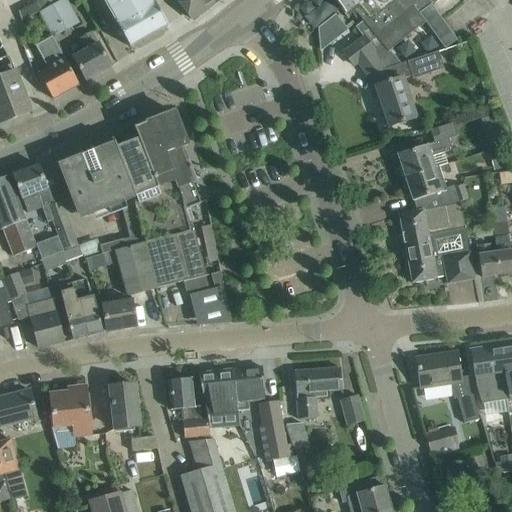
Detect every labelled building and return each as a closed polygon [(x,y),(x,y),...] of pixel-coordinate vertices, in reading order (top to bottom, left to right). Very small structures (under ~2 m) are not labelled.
[(44,0),(36,4),(54,36),(79,23),(76,17),(82,14),(77,4),(70,7),(66,0),(61,0),(51,5),(48,0),(44,0)] [(102,0),(130,49),(168,27),(152,0),(102,0)] [(177,0),(187,13),(193,20),(218,0),(177,0)] [(388,52),(425,22),(412,7),(416,4),(412,0),(334,0),(345,14),(352,8),(370,29),(366,33),(378,47),(382,44),(388,52)] [(472,0),(482,12),(492,4),(488,0),(472,0)] [(73,58),(86,81),(111,67),(98,44),(92,33),(81,39),(87,50),(73,58)] [(53,99),(79,85),(64,59),(51,36),(35,45),(48,68),(39,74),(53,99)] [(360,41),(344,53),(353,66),(358,62),(376,87),(389,127),(408,120),(416,118),(403,79),(413,76),(413,78),(444,68),(442,62),(438,51),(435,52),(408,61),(383,70),(371,53),(374,50),(364,37),(360,41)] [(0,123),(30,112),(15,72),(14,72),(12,64),(1,69),(0,67),(0,123)] [(81,151),(58,160),(80,218),(92,214),(95,219),(122,209),(130,238),(131,246),(144,243),(157,288),(183,281),(205,275),(206,275),(194,231),(191,231),(185,209),(201,203),(193,182),(196,181),(183,147),(187,145),(175,112),(134,128),(135,130),(121,136),(123,141),(116,144),(114,138),(90,148),(92,152),(83,155),(81,151)] [(406,178),(406,179),(434,169),(430,156),(452,149),(448,138),(457,135),(453,122),(430,130),(435,143),(398,155),(402,167),(398,170),(400,177),(406,177),(406,178)] [(61,202),(62,202),(52,176),(44,179),(38,165),(13,174),(20,193),(23,199),(37,193),(42,206),(51,202),(52,204),(47,206),(63,250),(78,245),(61,202)] [(446,188),(439,167),(434,169),(406,179),(403,183),(405,190),(410,190),(417,212),(461,204),(460,203),(468,201),(463,185),(455,188),(454,185),(446,188)] [(0,179),(0,230),(3,230),(13,256),(35,248),(25,221),(26,221),(16,194),(9,176),(0,179)] [(497,255),(496,255),(498,275),(511,272),(511,252),(511,253),(508,235),(509,235),(507,223),(501,224),(498,207),(495,191),(487,192),(489,208),(492,227),(475,229),(477,238),(493,236),(493,237),(494,237),(497,255)] [(447,284),(474,279),(469,251),(461,204),(417,212),(399,215),(412,283),(436,278),(445,276),(447,284)] [(131,246),(130,238),(124,240),(123,239),(100,246),(103,254),(131,246)] [(118,262),(128,296),(157,288),(144,243),(131,246),(103,254),(85,258),(88,270),(118,262)] [(477,247),(479,257),(481,277),(498,275),(496,255),(493,255),(492,245),(477,247)] [(78,246),(62,253),(41,260),(45,271),(66,263),(66,262),(82,256),(78,246)] [(18,272),(2,278),(6,288),(10,299),(26,293),(23,285),(35,282),(31,269),(18,272)] [(223,286),(220,271),(211,274),(215,288),(223,286)] [(205,275),(183,281),(187,295),(209,289),(205,275)] [(71,284),(70,278),(58,281),(68,321),(73,340),(86,337),(79,300),(77,300),(72,283),(71,284)] [(79,300),(86,337),(103,333),(98,313),(97,308),(96,308),(93,296),(91,296),(87,279),(72,283),(77,300),(79,300)] [(0,327),(13,324),(7,303),(11,302),(10,299),(6,288),(0,289),(0,327)] [(32,320),(38,348),(64,342),(53,299),(36,303),(35,297),(26,299),(31,320),(32,320)] [(102,305),(107,332),(136,327),(132,300),(102,305)] [(511,398),(511,343),(470,350),(473,370),(476,387),(481,403),(505,399),(504,397),(509,396),(509,399),(511,398)] [(454,399),(463,398),(469,418),(478,416),(473,395),(470,396),(467,376),(460,377),(456,352),(416,358),(421,389),(451,385),(454,399)] [(239,374),(234,375),(238,411),(249,410),(248,401),(265,399),(262,367),(238,369),(239,374)] [(294,372),(298,419),(317,418),(316,398),(327,397),(326,392),(342,391),(340,368),(294,372)] [(200,373),(199,373),(199,376),(201,386),(202,389),(204,400),(205,402),(207,412),(208,414),(210,425),(210,427),(212,427),(220,426),(225,425),(239,424),(238,411),(234,375),(239,374),(238,369),(215,372),(200,373)] [(183,488),(189,511),(234,511),(233,509),(213,440),(213,439),(210,438),(208,419),(201,419),(200,406),(194,407),(191,379),(168,381),(171,411),(181,410),(184,438),(196,437),(196,441),(189,442),(192,451),(193,454),(192,454),(197,471),(179,476),(183,488)] [(110,387),(112,407),(115,429),(139,426),(137,404),(135,384),(110,387)] [(0,397),(0,427),(37,418),(30,390),(0,397)] [(86,390),(50,394),(52,414),(54,427),(59,427),(60,432),(73,431),(74,437),(90,436),(88,410),(86,390)] [(365,421),(358,396),(340,401),(347,426),(365,421)] [(278,401),(257,406),(261,425),(258,426),(265,462),(294,456),(291,444),(287,445),(282,422),(278,401)] [(285,426),(293,449),(309,444),(302,423),(286,424),(285,426)] [(453,428),(445,430),(426,436),(431,452),(458,444),(464,442),(459,427),(453,428)] [(131,438),(132,451),(158,448),(154,436),(131,438)] [(18,469),(10,439),(0,442),(0,465),(2,474),(18,469)] [(348,502),(351,511),(389,511),(392,511),(385,486),(369,491),(366,481),(347,486),(337,489),(342,504),(348,502)] [(0,500),(8,498),(3,482),(0,483),(0,500)] [(137,511),(132,490),(121,493),(126,511),(137,511)] [(126,511),(121,493),(121,492),(90,501),(92,511),(126,511)]
